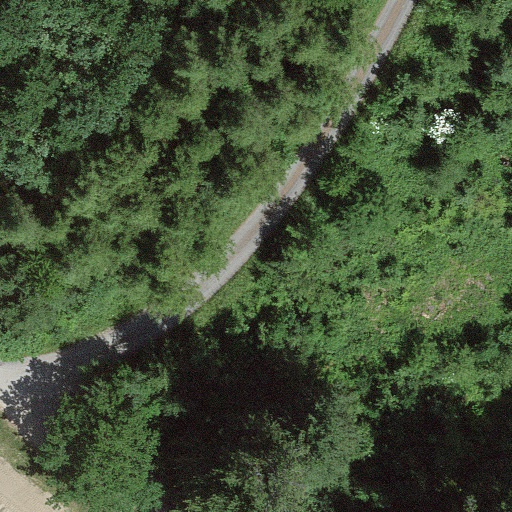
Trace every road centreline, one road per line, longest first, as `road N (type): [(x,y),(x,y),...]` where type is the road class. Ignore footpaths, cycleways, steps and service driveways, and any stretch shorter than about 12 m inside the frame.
road 1 (track): [(407,0),(291,192),(198,302),(61,382),(0,381)]
road 2 (track): [(14,384),(91,480)]
